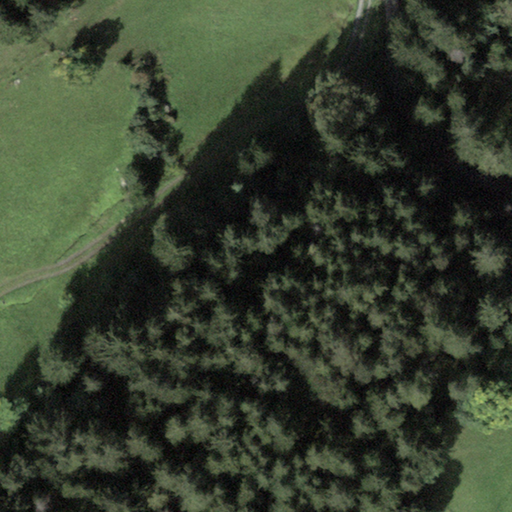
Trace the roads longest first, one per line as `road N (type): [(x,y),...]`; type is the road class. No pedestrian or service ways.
road 1 (track): [(0,292),(63,266),(230,144),(331,88),(361,44),(370,0)]
road 2 (unclassified): [(511,185),(443,154),(413,123),(393,77),(389,0)]
